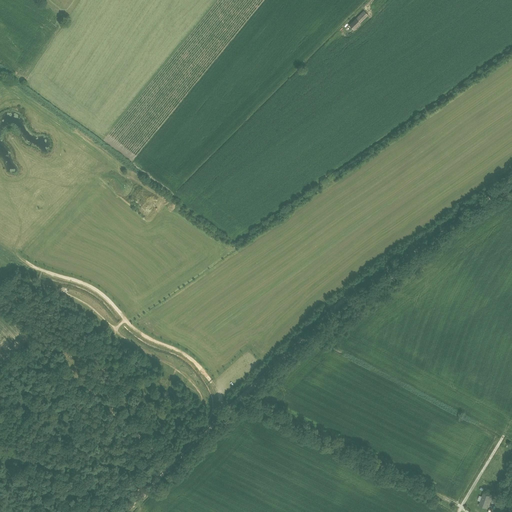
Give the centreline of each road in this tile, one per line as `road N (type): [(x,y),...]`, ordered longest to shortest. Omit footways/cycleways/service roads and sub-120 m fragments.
road 1 (track): [(511,183),(347,299),(122,511)]
road 2 (track): [(461,507),(241,397)]
